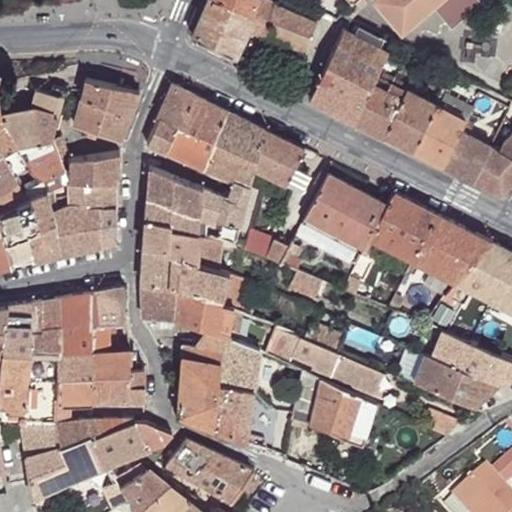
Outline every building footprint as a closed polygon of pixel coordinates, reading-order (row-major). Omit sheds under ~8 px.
[(255,0),(207,0),(192,36),(232,54),(245,23),(255,0)] [(268,0),(255,0),(245,23),(259,29),(307,48),(317,21),(273,4),(274,2),(268,0)] [(351,17),(366,2),(363,0),(353,0),(352,1),(351,3),(342,12),(343,13),(351,17)] [(377,0),(375,2),(402,34),(441,0),(377,0)] [(245,23),(232,54),(250,62),(257,44),(260,38),(259,29),(245,23)] [(309,97),(352,119),(372,81),(376,75),(388,50),(343,27),(309,97)] [(307,48),(259,29),(260,38),(257,44),(302,63),(307,48)] [(415,73),(419,66),(413,63),(410,71),(415,73)] [(431,72),(419,66),(415,73),(426,80),(431,72)] [(376,75),(372,81),(392,92),(395,85),(376,75)] [(439,95),(435,103),(465,118),(470,106),(455,98),(460,87),(441,76),(434,91),(439,95)] [(82,95),(130,112),(139,90),(110,83),(86,78),(82,95)] [(36,89),(51,133),(54,124),(57,124),(61,112),(68,86),(52,81),(50,89),(37,85),(36,89)] [(372,81),(352,119),(383,135),(402,97),(392,92),(372,81)] [(165,150),(177,124),(193,91),(172,82),(145,142),(165,150)] [(476,94),(477,92),(462,84),(460,87),(455,98),(470,106),(476,94)] [(405,91),(395,85),(392,92),(402,97),(405,91)] [(402,97),(383,135),(412,149),(435,103),(407,88),(405,91),(402,97)] [(5,122),(17,145),(52,135),(51,133),(36,89),(30,104),(3,110),(5,122)] [(177,124),(213,140),(226,108),(193,91),(177,124)] [(97,130),(119,138),(130,112),(82,95),(74,122),(97,130)] [(465,118),(435,103),(412,149),(441,164),(465,118)] [(213,140),(255,158),(264,127),(226,108),(213,140)] [(65,127),(68,115),(61,112),(57,124),(65,127)] [(465,118),(441,164),(463,175),(474,181),(490,145),(467,132),(471,122),(465,118)] [(0,124),(0,154),(17,145),(5,122),(0,124)] [(97,130),(74,122),(72,127),(96,134),(97,130)] [(203,167),(213,140),(177,124),(165,150),(203,167)] [(294,164),(304,146),(264,127),(255,158),(253,167),(286,182),(294,164)] [(490,145),(474,181),(499,193),(511,179),(511,131),(504,140),(499,150),(490,145)] [(52,135),(57,151),(65,148),(60,133),(52,135)] [(52,135),(17,145),(28,164),(40,174),(44,176),(53,172),(63,167),(57,151),(52,135)] [(248,185),(249,183),(253,167),(255,158),(213,140),(203,167),(233,180),(235,179),(248,185)] [(17,145),(0,154),(0,158),(12,175),(28,164),(17,145)] [(68,165),(71,179),(98,179),(115,179),(119,149),(66,155),(68,165)] [(0,268),(13,265),(3,209),(27,198),(18,185),(12,175),(0,158),(0,268)] [(28,164),(12,175),(18,185),(40,174),(28,164)] [(294,164),(286,182),(299,189),(308,172),(294,164)] [(199,214),(201,186),(149,165),(147,194),(154,197),(199,214)] [(53,172),(44,176),(50,186),(56,185),(59,183),(53,172)] [(362,251),(370,236),(388,203),(327,173),(303,217),(300,222),(362,251)] [(48,188),(40,174),(18,185),(27,198),(33,195),(48,188)] [(58,209),(52,211),(62,253),(103,244),(100,206),(98,179),(71,179),(72,203),(58,207),(58,209)] [(115,179),(98,179),(100,206),(116,206),(115,179)] [(223,219),(238,223),(243,205),(249,186),(248,185),(235,179),(233,180),(228,196),(201,186),(199,214),(223,219)] [(243,205),(255,208),(259,188),(249,183),(248,185),(249,186),(243,205)] [(52,211),(48,188),(33,195),(41,228),(33,232),(36,260),(62,253),(52,211)] [(412,256),(436,211),(394,190),(388,203),(370,236),(412,256)] [(197,230),(199,214),(154,197),(147,194),(145,219),(174,222),(173,225),(197,230)] [(3,209),(13,265),(36,260),(33,232),(41,228),(33,195),(27,198),(3,209)] [(100,206),(103,244),(119,240),(116,206),(100,206)] [(455,278),(491,238),(436,211),(412,256),(455,278)] [(195,260),(197,230),(173,225),(174,222),(145,219),(143,244),(195,260)] [(221,235),(235,238),(238,224),(238,223),(223,219),(221,235)] [(362,251),(300,222),(296,228),(295,231),(357,262),(362,251)] [(241,245),(246,247),(251,229),(238,223),(238,224),(235,238),(241,245)] [(279,260),(284,250),(287,244),(251,229),(246,247),(279,260)] [(215,266),(221,235),(197,230),(195,260),(215,266)] [(511,248),(491,238),(455,278),(472,287),(511,307),(511,248)] [(229,270),(215,266),(195,260),(143,244),(141,280),(178,280),(181,280),(205,288),(220,293),(220,294),(229,270)] [(279,260),(293,266),(298,257),(284,250),(279,260)] [(313,296),(321,278),(296,267),(289,285),(313,296)] [(408,267),(401,281),(408,285),(415,271),(408,267)] [(220,293),(217,299),(230,304),(234,306),(243,276),(229,270),(220,294),(220,293)] [(344,286),(355,290),(360,279),(350,275),(344,286)] [(472,287),(455,278),(445,291),(453,295),(462,301),(472,287)] [(174,316),(178,280),(141,280),(141,282),(143,313),(174,316)] [(198,322),(200,321),(205,288),(181,280),(178,280),(174,316),(175,316),(198,322)] [(396,308),(408,285),(401,281),(389,304),(392,306),(396,308)] [(91,321),(93,322),(108,320),(116,320),(123,320),(123,319),(126,285),(92,291),(91,321)] [(226,333),(228,333),(230,304),(217,299),(220,293),(205,288),(200,321),(209,324),(226,333)] [(58,347),(58,353),(93,350),(93,322),(91,321),(92,291),(59,296),(58,347)] [(31,352),(53,353),(54,347),(58,347),(59,296),(33,300),(31,352)] [(3,351),(31,352),(33,300),(8,303),(3,351)] [(3,351),(8,303),(0,303),(0,365),(1,366),(3,351)] [(230,304),(228,333),(234,336),(240,308),(234,306),(230,304)] [(258,349),(264,351),(276,323),(254,314),(247,343),(258,349)] [(93,322),(93,350),(108,349),(108,320),(93,322)] [(315,322),(309,335),(323,342),(329,328),(315,322)] [(223,363),(226,333),(209,324),(198,341),(197,345),(183,342),(182,353),(223,363)] [(301,333),(279,325),(269,350),(289,359),(301,333)] [(511,377),(511,354),(510,354),(501,350),(485,344),(441,326),(430,353),(441,358),(491,379),(498,382),(511,377)] [(329,328),(323,342),(337,348),(343,334),(329,328)] [(255,370),(258,349),(247,343),(234,336),(228,333),(226,333),(223,363),(221,382),(253,387),(255,370)] [(301,333),(289,359),(312,370),(323,343),(302,334),(301,333)] [(334,348),(323,343),(312,370),(323,375),(328,362),(334,348)] [(108,349),(93,350),(95,371),(130,372),(131,380),(145,380),(145,363),(132,364),(131,346),(108,349)] [(341,351),(334,348),(328,362),(335,364),(345,369),(342,377),(382,394),(391,373),(341,351)] [(298,383),(301,368),(264,351),(258,349),(255,370),(298,383)] [(56,395),(70,396),(134,396),(145,395),(145,380),(131,380),(130,372),(95,371),(93,350),(58,353),(57,379),(56,395)] [(0,400),(20,401),(20,400),(28,401),(29,398),(29,377),(31,352),(3,351),(1,366),(0,374),(0,400)] [(423,351),(412,379),(429,387),(475,405),(498,382),(491,379),(441,358),(430,353),(423,351)] [(47,378),(57,379),(58,353),(53,353),(31,352),(29,377),(47,378)] [(221,382),(223,363),(182,353),(177,411),(215,427),(221,382)] [(294,414),(304,369),(301,368),(298,383),(292,414),(294,414)] [(311,420),(321,377),(304,369),(294,414),(310,420),(311,420)] [(29,398),(35,398),(46,398),(47,378),(29,377),(29,398)] [(349,432),(360,394),(321,377),(311,420),(327,426),(349,432)] [(46,398),(56,398),(56,395),(57,379),(47,378),(46,398)] [(253,387),(221,382),(215,427),(246,438),(247,432),(253,387)] [(364,439),(377,402),(360,394),(349,432),(348,433),(364,439)] [(57,400),(56,417),(62,416),(68,416),(69,406),(70,396),(56,395),(56,398),(57,400)] [(20,401),(22,417),(34,417),(35,398),(29,398),(28,401),(20,400),(20,401)] [(35,398),(34,417),(56,417),(57,400),(56,398),(46,398),(35,398)] [(20,416),(20,417),(22,417),(20,401),(0,400),(0,417),(6,417),(20,416)] [(448,434),(466,420),(428,404),(420,421),(448,434)] [(309,426),(310,420),(294,414),(293,418),(292,421),(309,426)] [(133,418),(133,416),(133,415),(83,415),(83,416),(89,434),(91,436),(133,418)] [(23,437),(26,456),(60,445),(65,442),(62,416),(56,417),(34,417),(22,417),(20,417),(23,437)] [(65,442),(89,434),(83,416),(68,416),(62,416),(65,442)] [(146,418),(133,416),(133,418),(146,447),(164,440),(172,431),(171,429),(146,418)] [(146,447),(133,418),(91,436),(106,464),(111,462),(114,461),(146,447)] [(362,445),(364,439),(348,433),(349,432),(327,426),(325,432),(362,445)] [(60,445),(76,477),(106,464),(91,436),(89,434),(65,442),(60,445)] [(248,474),(250,471),(253,468),(185,435),(165,459),(174,465),(230,498),(241,484),(248,474)] [(32,496),(76,477),(60,445),(26,456),(32,496)] [(511,480),(511,460),(507,455),(491,470),(506,486),(511,480)] [(174,465),(165,459),(164,462),(165,464),(172,468),(174,465)] [(113,466),(109,467),(114,474),(122,470),(114,461),(111,462),(113,466)] [(121,485),(147,467),(141,462),(115,476),(117,479),(121,485)] [(511,511),(511,493),(506,486),(491,470),(486,464),(455,494),(470,511),(511,511)] [(135,506),(136,507),(167,483),(147,467),(121,485),(135,506)] [(241,484),(247,488),(255,479),(248,474),(241,484)] [(182,486),(172,478),(167,483),(178,491),(182,486)] [(115,511),(125,511),(135,506),(121,485),(117,479),(103,488),(115,511)] [(136,507),(138,511),(179,511),(191,501),(178,491),(167,483),(136,507)] [(178,491),(191,501),(195,496),(182,486),(178,491)] [(205,511),(191,501),(179,511),(205,511)]
